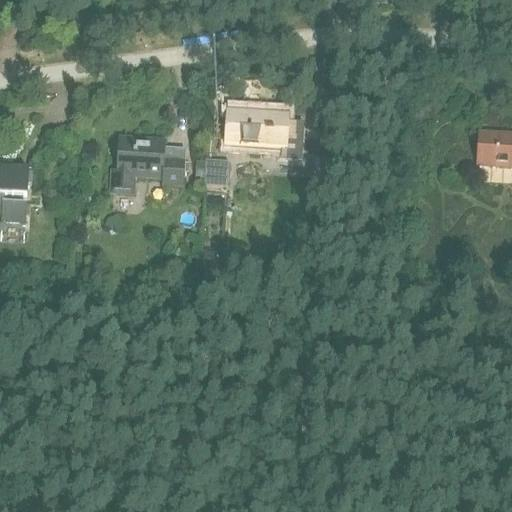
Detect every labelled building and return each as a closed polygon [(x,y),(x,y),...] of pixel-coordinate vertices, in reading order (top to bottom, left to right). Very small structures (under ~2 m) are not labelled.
[(229,111),(227,147),(284,151),(287,115),(229,111)] [(511,136),(479,135),(477,166),(511,168),(511,136)] [(183,189),(185,163),(186,152),(165,151),(166,144),(118,141),(116,173),(112,172),(110,195),(134,197),(135,178),(161,180),(161,188),(183,189)] [(205,163),(203,188),(227,190),(228,164),(205,163)] [(4,197),(27,198),(28,170),(0,168),(0,216),(2,217),(1,223),(25,225),(26,205),(4,203),(4,197)]
